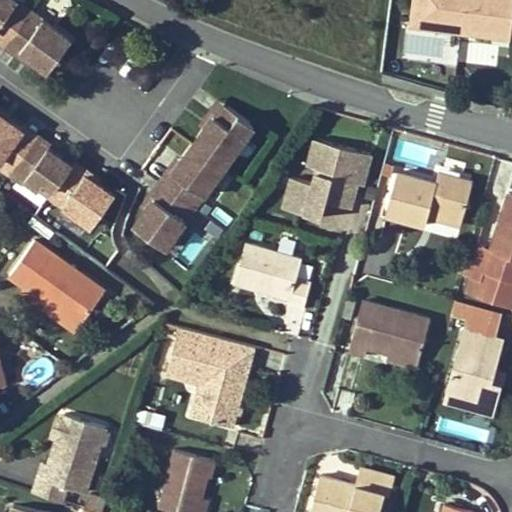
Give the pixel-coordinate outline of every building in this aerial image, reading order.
[(0,0),(0,28),(12,36),(24,45),(20,50),(32,59),(48,71),(71,40),(14,0),(0,0)] [(415,0),(413,25),(467,32),(470,0),(415,0)] [(511,0),(470,0),(467,32),(511,38),(511,0)] [(24,45),(12,36),(0,28),(0,45),(28,65),(32,59),(20,50),(24,45)] [(217,113),(222,117),(229,107),(219,100),(201,124),(207,128),(217,113)] [(0,115),(6,120),(10,114),(0,107),(0,115)] [(254,126),(229,107),(222,117),(217,113),(207,128),(194,144),(182,161),(174,172),(178,175),(170,187),(159,202),(154,199),(147,209),(134,227),(164,250),(254,126)] [(20,130),(6,120),(0,115),(0,171),(17,184),(21,177),(90,226),(113,194),(96,183),(83,174),(80,179),(68,170),(71,166),(58,157),(44,148),(39,155),(26,146),(14,137),(20,130)] [(14,137),(26,146),(39,155),(44,148),(49,141),(24,123),(20,130),(14,137)] [(322,217),(327,199),(333,176),(356,182),(362,183),(371,152),(317,138),(309,164),(319,166),(315,182),(293,177),(285,207),(322,217)] [(62,151),(58,157),(71,166),(68,170),(80,179),(83,174),(96,183),(100,178),(62,151)] [(176,157),(142,205),(147,209),(154,199),(159,202),(170,187),(178,175),(174,172),(182,161),(176,157)] [(426,223),(429,215),(430,207),(463,217),(473,180),(439,172),(436,182),(396,172),(385,213),(426,223)] [(327,199),(351,205),(356,182),(333,176),(327,199)] [(511,193),(510,193),(490,253),(471,245),(463,277),(470,279),(466,293),(483,299),(487,284),(481,282),(485,271),(511,279),(511,193)] [(462,224),(463,217),(430,207),(429,215),(462,224)] [(11,275),(25,285),(81,324),(93,307),(105,291),(107,288),(35,240),(11,275)] [(287,301),(286,305),(303,310),(310,284),(296,280),(301,260),(244,244),(232,286),(287,301)] [(510,307),(511,300),(511,279),(485,271),(481,282),(487,284),(483,299),(510,307)] [(77,330),(81,324),(25,285),(21,290),(77,330)] [(93,307),(108,317),(119,302),(105,291),(93,307)] [(389,352),(420,360),(430,319),(363,300),(350,351),(366,355),(368,346),(389,352)] [(255,346),(180,326),(167,373),(199,382),(190,415),(233,427),(255,346)] [(492,379),(495,366),(503,339),(465,329),(445,399),(469,406),(479,404),(481,398),(496,402),(502,383),(492,379)] [(418,367),(420,360),(389,352),(387,359),(418,367)] [(506,369),(495,366),(492,379),(502,383),(506,369)] [(493,413),(496,402),(481,398),(479,404),(469,406),(493,413)] [(135,406),(132,421),(161,426),(164,411),(135,406)] [(65,413),(63,419),(58,438),(50,462),(43,459),(37,477),(68,486),(85,491),(106,426),(65,413)] [(50,436),(58,438),(63,419),(56,417),(50,436)] [(157,509),(169,511),(196,511),(201,500),(205,480),(210,481),(214,463),(172,452),(157,509)] [(310,511),(379,511),(384,495),(390,495),(395,477),(359,467),(356,483),(320,475),(310,511)] [(68,486),(37,477),(33,490),(64,500),(68,486)] [(204,511),(207,502),(201,500),(196,511),(204,511)]
